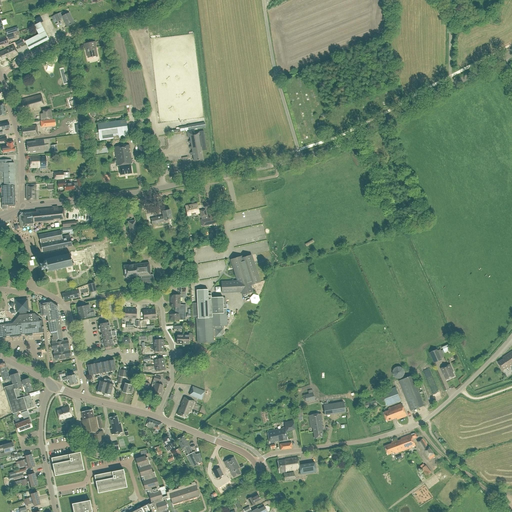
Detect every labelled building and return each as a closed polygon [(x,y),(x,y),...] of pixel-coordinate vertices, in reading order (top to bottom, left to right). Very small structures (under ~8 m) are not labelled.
[(69,13),(62,16),(60,13),(58,14),(57,14),(54,15),(51,17),(53,21),(56,19),(57,21),(60,20),(63,19),(67,27),(74,23),(69,13)] [(49,40),(40,23),(43,21),(40,16),(34,20),(37,25),(35,26),(35,28),(39,35),(25,42),(29,50),(49,40)] [(5,46),(9,44),(6,37),(0,39),(0,45),(4,44),(5,46)] [(89,58),(97,56),(95,47),(96,47),(95,42),(84,44),(85,49),(87,49),(89,58)] [(12,57),(15,56),(18,55),(14,45),(7,48),(7,49),(0,52),(0,54),(2,59),(7,57),(7,58),(12,56),(12,57)] [(61,61),(67,64),(69,58),(64,55),(61,61)] [(22,101),(15,103),(18,114),(25,112),(25,113),(30,111),(30,110),(33,109),(34,110),(40,109),(39,106),(44,105),(41,94),(21,100),(22,101)] [(43,114),(40,114),(41,120),(53,119),(52,109),(42,110),(43,114)] [(40,121),(41,128),(55,126),(54,120),(40,121)] [(129,137),(127,128),(129,128),(128,124),(127,125),(126,120),(97,124),(100,141),(129,137)] [(22,128),(23,136),(29,135),(30,136),(38,135),(36,124),(31,125),(31,127),(22,128)] [(194,161),(202,160),(201,151),(207,150),(204,131),(195,132),(194,130),(187,131),(188,138),(190,137),(190,141),(188,141),(189,143),(191,143),(191,147),(189,147),(190,149),(192,149),(192,152),(190,153),(191,156),(193,155),(194,161)] [(137,138),(140,157),(152,155),(149,136),(137,138)] [(44,140),(27,142),(28,152),(45,150),(44,140)] [(7,147),(4,147),(4,152),(15,151),(15,150),(15,148),(14,148),(14,141),(6,142),(7,147)] [(132,164),(130,152),(129,152),(128,149),(130,149),(129,145),(114,147),(117,166),(119,166),(120,175),(132,174),(130,164),(132,164)] [(30,157),(30,168),(40,168),(40,167),(46,166),(46,157),(39,157),(39,156),(30,157)] [(2,199),(2,205),(2,209),(7,209),(7,206),(15,206),(14,162),(11,162),(11,159),(0,159),(0,183),(1,184),(1,199),(2,199)] [(54,172),(54,180),(64,179),(64,178),(68,178),(67,172),(63,173),(63,171),(54,172)] [(77,179),(77,183),(65,184),(65,181),(58,181),(58,187),(64,187),(65,191),(75,190),(74,187),(81,186),(80,179),(77,179)] [(26,187),(26,200),(27,201),(36,200),(35,191),(35,184),(26,185),(26,187)] [(214,224),(211,209),(210,203),(204,204),(205,209),(199,211),(197,204),(185,206),(187,216),(191,215),(191,214),(195,213),(195,214),(199,214),(202,226),(214,224)] [(43,223),(55,222),(55,220),(58,220),(58,221),(64,220),(63,208),(54,209),(54,208),(36,210),(36,212),(22,213),(23,227),(33,227),(33,223),(37,222),(37,223),(43,222),(43,223)] [(172,219),(170,210),(162,211),(163,216),(151,219),(152,224),(153,228),(158,226),(158,225),(169,223),(168,220),(172,219)] [(130,231),(129,231),(131,242),(140,240),(138,229),(137,229),(135,221),(128,222),(130,231)] [(39,235),(40,241),(62,237),(61,231),(39,235)] [(40,241),(42,251),(42,252),(71,246),(69,235),(62,237),(40,241)] [(43,263),(40,264),(41,270),(47,269),(47,271),(46,272),(47,273),(48,272),(52,271),(52,272),(53,271),(53,270),(55,270),(57,269),(57,271),(58,270),(57,269),(61,268),(61,270),(62,269),(62,268),(68,267),(68,268),(69,268),(69,267),(72,266),(73,267),(74,266),(73,265),(73,264),(73,263),(72,263),(71,256),(71,255),(70,255),(70,254),(70,253),(69,253),(69,254),(62,256),(61,255),(60,255),(61,256),(54,258),(54,257),(53,257),(53,258),(45,260),(44,258),(43,259),(45,260),(45,261),(43,261),(43,263)] [(222,293),(225,293),(236,292),(236,291),(241,290),(243,295),(252,292),(250,285),(260,282),(251,255),(241,258),(241,257),(231,260),(239,284),(236,284),(236,282),(221,283),(222,293)] [(150,275),(149,263),(124,266),(125,278),(141,277),(141,279),(140,279),(141,284),(154,283),(154,278),(153,278),(153,274),(150,275)] [(170,308),(175,308),(185,308),(185,305),(180,305),(180,298),(186,298),(186,288),(181,288),(180,295),(171,295),(170,308)] [(223,326),(224,326),(227,326),(225,293),(222,293),(222,297),(211,298),(211,293),(208,293),(208,289),(196,290),(198,318),(196,318),(197,343),(214,342),(213,338),(213,337),(215,337),(220,337),(223,333),(223,329),(223,326)] [(78,290),(62,294),(64,301),(80,297),(78,290)] [(38,320),(38,316),(34,313),(25,314),(25,311),(26,311),(28,309),(27,301),(25,300),(18,301),(16,303),(17,310),(19,312),(20,311),(20,313),(12,323),(0,324),(0,336),(44,332),(43,320),(38,320)] [(57,304),(55,303),(51,300),(39,302),(42,316),(47,315),(50,334),(52,334),(53,337),(51,337),(52,343),(51,343),(63,340),(60,325),(62,324),(59,306),(59,305),(57,304)] [(88,310),(90,309),(89,305),(84,306),(83,303),(79,304),(80,307),(77,307),(78,312),(83,311),(83,309),(83,308),(85,308),(85,309),(86,309),(86,311),(87,311),(87,310),(88,310)] [(83,311),(78,312),(80,319),(95,316),(93,309),(90,309),(88,310),(87,310),(87,311),(86,311),(86,309),(85,309),(85,308),(83,308),(83,309),(83,311)] [(185,308),(175,308),(175,314),(169,315),(170,321),(179,320),(185,320),(185,308)] [(105,351),(111,349),(111,347),(114,346),(109,322),(106,323),(106,320),(99,321),(105,351)] [(183,334),(183,344),(189,344),(189,340),(192,340),(192,333),(189,333),(189,335),(183,334)] [(63,340),(51,343),(52,350),(53,349),(54,353),(53,353),(54,359),(59,359),(66,358),(66,357),(71,356),(70,350),(69,350),(68,347),(70,346),(68,340),(63,341),(63,340)] [(443,346),(446,353),(452,351),(449,343),(443,346)] [(206,352),(201,347),(195,355),(200,359),(206,352)] [(430,353),(434,363),(442,360),(437,350),(430,353)] [(503,370),(508,367),(509,368),(511,365),(511,351),(503,358),(503,359),(498,363),(503,370)] [(94,379),(99,378),(100,378),(99,374),(106,372),(107,376),(113,375),(112,371),(116,370),(113,359),(110,360),(111,361),(104,362),(103,361),(98,362),(98,363),(91,365),(90,364),(87,364),(90,376),(93,375),(94,379)] [(1,363),(0,364),(0,369),(4,382),(9,380),(5,367),(6,367),(5,364),(4,365),(4,364),(1,363)] [(447,380),(454,377),(453,372),(450,364),(441,368),(442,372),(443,372),(444,374),(444,375),(447,380)] [(393,371),(393,375),(394,377),(397,379),(400,379),(403,377),(405,374),(405,371),(403,368),(400,366),(397,367),(394,368),(393,371)] [(127,370),(123,370),(124,368),(120,367),(120,369),(118,376),(126,378),(127,370)] [(67,373),(62,374),(62,372),(58,373),(59,375),(61,381),(63,380),(63,381),(69,380),(70,385),(77,384),(76,383),(77,382),(77,380),(76,380),(75,378),(76,378),(76,376),(75,376),(74,375),(68,376),(67,373)] [(12,385),(21,411),(33,407),(29,395),(20,398),(17,388),(24,386),(23,383),(21,384),(21,382),(18,373),(10,375),(13,384),(12,385)] [(146,393),(149,384),(144,383),(145,378),(140,376),(139,381),(141,382),(139,391),(146,393)] [(154,376),(152,385),(155,386),(152,394),(153,394),(153,395),(156,396),(157,395),(160,396),(161,393),(161,392),(163,385),(159,384),(161,378),(154,376)] [(411,411),(424,406),(413,376),(399,381),(411,411)] [(23,382),(21,382),(21,384),(23,383),(24,386),(26,393),(32,391),(28,378),(22,380),(23,382)] [(100,392),(104,393),(108,394),(107,395),(110,396),(113,385),(110,384),(111,380),(105,378),(104,382),(100,381),(97,393),(100,393),(100,392)] [(131,394),(135,381),(131,380),(130,385),(125,383),(122,392),(128,393),(131,394)] [(13,414),(16,413),(21,411),(12,385),(4,387),(13,414)] [(201,400),(204,391),(193,387),(189,395),(201,400)] [(396,387),(382,392),(387,406),(402,401),(396,387)] [(304,395),(306,401),(309,401),(309,402),(314,400),(312,390),(308,391),(308,394),(304,395)] [(190,412),(194,402),(184,397),(182,401),(181,405),(182,405),(181,408),(180,407),(177,415),(186,418),(189,412),(190,412)] [(373,397),(363,399),(365,409),(378,406),(376,400),(374,400),(373,397)] [(343,401),(336,402),(323,404),(325,414),(341,411),(341,413),(345,413),(343,401)] [(397,419),(407,416),(402,403),(388,408),(389,410),(383,412),(387,422),(397,418),(397,419)] [(72,416),(69,407),(64,408),(64,409),(57,411),(60,419),(64,418),(64,419),(72,416)] [(23,422),(26,430),(32,427),(30,422),(32,422),(29,414),(27,410),(21,413),(23,417),(24,417),(25,421),(23,422)] [(94,433),(98,453),(101,452),(102,459),(108,458),(102,431),(98,432),(95,417),(93,417),(92,410),(81,412),(83,420),(82,420),(85,435),(94,433)] [(26,430),(23,422),(20,423),(19,419),(16,413),(13,414),(15,420),(17,424),(16,424),(19,433),(26,430)] [(323,430),(323,426),(322,426),(322,424),(321,413),(309,415),(311,428),(313,428),(314,438),(323,437),(322,431),(323,430)] [(122,432),(120,423),(119,423),(117,416),(109,418),(112,428),(110,429),(111,435),(122,432)] [(146,426),(156,430),(154,433),(157,434),(157,433),(158,433),(159,431),(162,424),(149,419),(146,426)] [(294,420),(285,422),(286,428),(268,432),(270,443),(275,442),(275,441),(277,441),(277,442),(288,440),(286,431),(295,429),(294,420)] [(413,439),(417,437),(415,433),(401,438),(401,440),(398,441),(398,440),(391,442),(392,443),(385,446),(388,455),(395,452),(396,454),(416,446),(413,439)] [(176,446),(174,442),(171,443),(167,436),(162,439),(167,447),(169,446),(171,449),(176,446)] [(182,450),(185,448),(188,455),(193,464),(199,461),(194,452),(192,453),(189,446),(186,440),(185,440),(184,437),(178,439),(179,441),(178,442),(182,450)] [(428,445),(423,438),(417,441),(428,458),(429,458),(430,460),(436,456),(429,445),(428,445)] [(119,450),(118,442),(110,443),(112,451),(119,450)] [(7,458),(11,457),(10,455),(11,454),(10,452),(15,450),(13,443),(0,446),(0,457),(0,458),(6,456),(7,458)] [(163,454),(160,446),(155,447),(158,456),(163,454)] [(80,452),(51,458),(55,476),(81,470),(81,466),(83,465),(80,452)] [(19,464),(34,460),(32,454),(26,456),(26,459),(18,461),(19,464)] [(168,511),(165,501),(163,502),(163,500),(170,498),(173,505),(199,497),(195,482),(191,483),(191,484),(185,486),(185,485),(178,487),(178,488),(172,490),(172,489),(168,490),(169,492),(166,492),(164,487),(159,488),(158,486),(158,485),(156,478),(154,472),(152,473),(150,465),(147,458),(145,458),(145,456),(136,459),(146,492),(148,492),(151,503),(149,505),(149,504),(135,510),(135,511),(132,511),(168,511)] [(238,469),(239,468),(234,457),(224,462),(227,468),(228,468),(233,478),(240,474),(238,469)] [(300,474),(316,472),(314,463),(299,465),(298,457),(284,459),(284,460),(277,461),(279,470),(279,473),(286,472),(286,471),(299,469),(300,474)] [(35,466),(34,460),(19,464),(17,464),(14,465),(15,469),(18,468),(18,467),(28,465),(29,468),(35,466)] [(427,464),(422,468),(428,475),(432,472),(427,464)] [(223,473),(220,469),(220,467),(212,471),(213,472),(212,473),(214,477),(216,477),(216,478),(224,475),(223,473)] [(123,469),(94,475),(98,493),(125,488),(124,483),(126,483),(123,469)] [(295,479),(294,472),(284,473),(285,481),(295,479)] [(21,483),(36,479),(34,473),(28,475),(29,478),(16,481),(17,484),(21,483)] [(256,483),(254,476),(241,480),(243,487),(256,483)] [(36,479),(21,483),(22,486),(31,484),(32,488),(38,486),(36,479)] [(36,499),(39,498),(37,492),(31,494),(32,497),(23,499),(24,502),(22,503),(23,505),(25,505),(30,504),(29,501),(33,500),(36,499)] [(258,496),(252,499),(251,497),(247,500),(251,506),(255,504),(255,503),(260,500),(258,496)] [(29,501),(30,504),(33,503),(34,506),(41,505),(39,498),(36,499),(33,500),(29,501)] [(92,511),(90,500),(76,503),(77,505),(72,506),(73,511),(92,511)]
